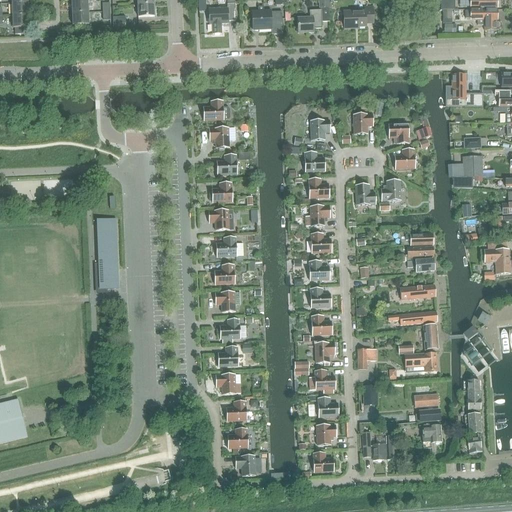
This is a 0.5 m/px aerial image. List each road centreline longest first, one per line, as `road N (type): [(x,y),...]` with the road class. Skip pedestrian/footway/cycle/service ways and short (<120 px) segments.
road 1 (residential): [(178,65),(511,50)]
road 2 (unclassified): [(193,397),(151,401),(139,138)]
road 3 (residential): [(353,480),(340,182)]
road 4 (unclassified): [(193,397),(181,136)]
road 5 (unclassified): [(353,480),(224,485),(213,412),(193,397)]
road 6 (unclassified): [(484,475),(353,480)]
